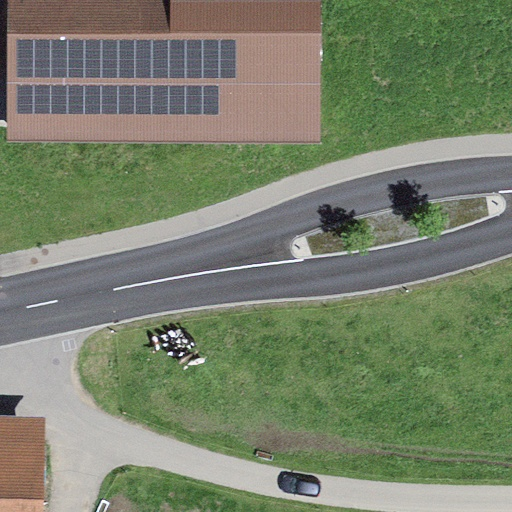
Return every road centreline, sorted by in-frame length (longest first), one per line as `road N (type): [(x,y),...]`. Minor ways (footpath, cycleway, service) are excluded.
road 1 (unclassified): [(511,508),(358,502),(201,464),(130,456),(0,366)]
road 2 (primary): [(511,179),(315,213),(110,291)]
road 3 (primary): [(110,291),(312,279),(511,231)]
